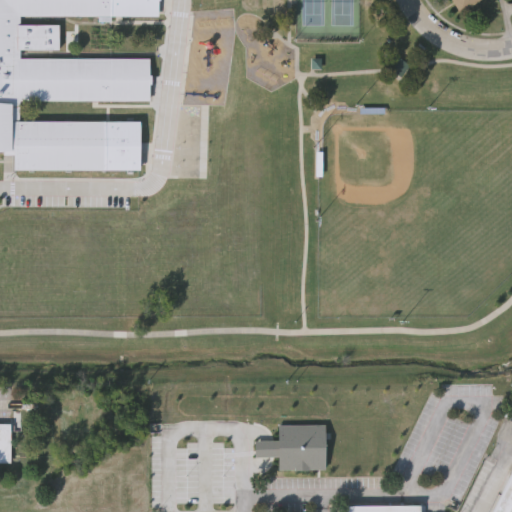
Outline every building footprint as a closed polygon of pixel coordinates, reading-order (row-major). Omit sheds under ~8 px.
[(0,0),(110,0),(110,16),(19,15),(19,24),(57,24),(57,49),(18,49),(18,57),(149,58),(149,73),(150,74),(150,83),(148,83),(148,101),(20,99),(19,120),(108,120),(107,171),(9,169),(9,150),(0,150),(0,0)] [(452,0),(476,0),(460,11),(452,0)] [(401,78),(410,66),(399,58),(390,69),(401,78)] [(10,463),(0,463),(0,423),(11,424),(10,463)] [(307,468),(307,469),(295,469),(295,468),(277,468),(277,457),(254,457),(254,441),(277,441),(277,426),(323,426),(323,468),(307,468)] [(511,511),(492,511),(511,472),(511,511)]
